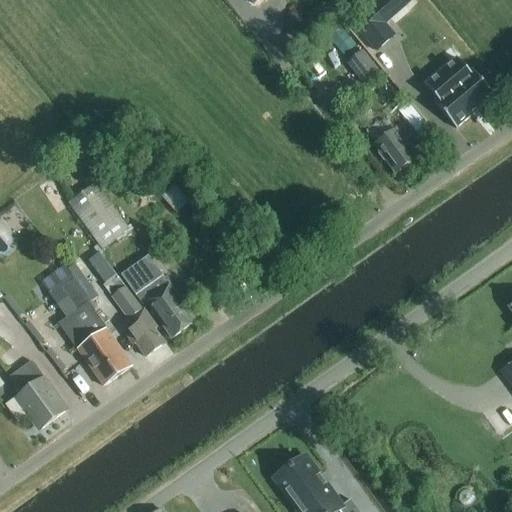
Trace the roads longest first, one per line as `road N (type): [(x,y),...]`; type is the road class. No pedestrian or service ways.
road 1 (unclassified): [(0,492),(511,129)]
road 2 (unclassified): [(150,511),(511,255)]
